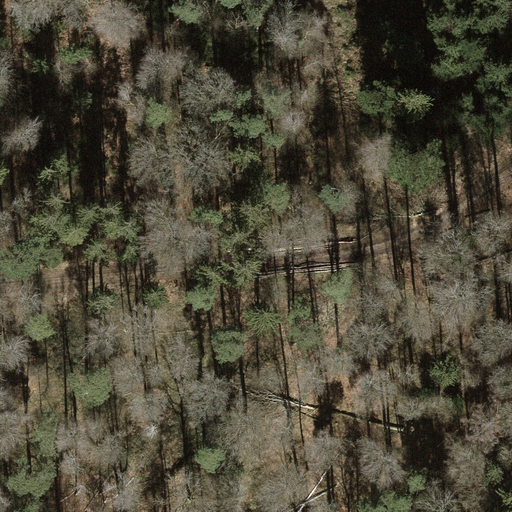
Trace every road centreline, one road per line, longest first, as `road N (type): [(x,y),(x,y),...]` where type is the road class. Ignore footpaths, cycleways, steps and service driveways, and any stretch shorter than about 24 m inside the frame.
road 1 (track): [(294,511),(277,472),(284,415),(341,321),(399,245),(511,173)]
road 2 (track): [(0,286),(399,245)]
